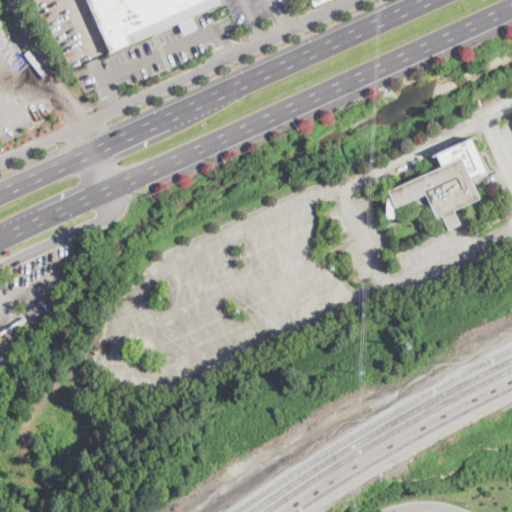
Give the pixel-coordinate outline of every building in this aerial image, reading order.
[(108,51),(87,0),(220,0),(221,2),(108,51)] [(184,34),(199,28),(194,16),(180,22),(184,34)] [(482,198),(456,210),(462,224),(450,229),(444,215),(439,218),(435,208),(414,200),(398,207),(391,190),(444,166),(438,152),(474,137),(489,173),(473,180),(482,198)] [(37,323),(29,310),(38,304),(47,317),(37,323)] [(36,333),(5,353),(0,345),(0,333),(26,317),(36,333)]
